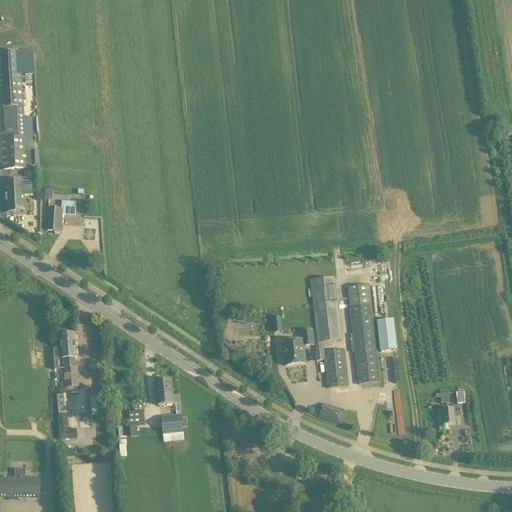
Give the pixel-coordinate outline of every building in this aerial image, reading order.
[(14,139),(1,139),(3,171),(27,169),(25,138),(24,128),(20,67),(3,68),(2,68),(6,109),(11,109),(13,128),(14,139)] [(24,197),(33,196),(32,182),(23,183),(23,181),(4,182),(6,214),(25,213),(24,197)] [(53,191),(44,190),(43,200),(52,201),(53,191)] [(75,217),(76,203),(62,202),(61,210),(47,209),(45,232),(60,233),(62,216),(75,217)] [(341,341),(334,279),(310,281),(317,344),(341,341)] [(369,285),(347,287),(352,335),(350,335),(352,353),(354,353),(358,386),(380,383),(369,285)] [(281,318),(273,317),(272,327),(281,327),(281,318)] [(381,353),(397,350),(393,320),(377,322),(381,353)] [(306,365),(304,348),(314,347),(313,330),(301,332),(302,340),(282,343),(284,367),(306,365)] [(61,389),(61,395),(78,394),(77,388),(79,388),(77,369),(76,358),(75,334),(59,335),(60,349),(52,349),(53,361),(64,360),(65,369),(59,370),(61,389)] [(324,352),(324,350),(323,350),(322,345),(315,345),(315,352),(314,352),(316,362),(324,361),(327,390),(348,387),(344,350),(324,352)] [(155,382),(157,406),(173,405),(170,381),(155,382)] [(448,390),(439,391),(441,404),(449,404),(448,394),(448,390)] [(457,393),(456,393),(457,405),(464,404),(463,390),(457,390),(457,393)] [(181,415),(179,403),(175,404),(176,415),(160,417),(162,435),(163,444),(183,441),(183,433),(181,415)] [(323,404),(318,419),(340,425),(344,410),(323,404)] [(120,459),(124,458),(123,446),(119,406),(116,406),(119,446),(120,459)] [(458,409),(458,407),(452,407),(452,409),(442,410),(443,427),(455,425),(454,418),(460,417),(459,409),(458,409)] [(143,411),(128,412),(129,427),(144,426),(143,411)] [(67,415),(57,416),(59,441),(77,439),(76,430),(68,430),(67,415)] [(39,479),(0,480),(0,500),(40,499),(39,479)]
